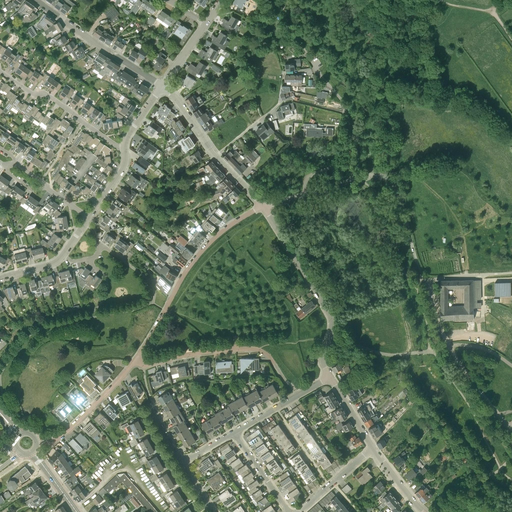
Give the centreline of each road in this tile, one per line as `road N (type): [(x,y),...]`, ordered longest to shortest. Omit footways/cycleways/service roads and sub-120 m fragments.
road 1 (unclassified): [(135,359),(197,255),(263,208)]
road 2 (unclassified): [(426,281),(391,180),(376,176),(305,196)]
road 3 (unclassified): [(330,376),(323,354),(331,324),(263,208)]
road 4 (residential): [(305,196),(305,178),(347,154),(345,107),(306,54)]
road 5 (unclassified): [(507,426),(445,340),(426,281)]
road 6 (residential): [(161,87),(36,0)]
road 7 (residential): [(274,363),(249,348),(147,365),(135,359)]
road 8 (residential): [(124,146),(0,72)]
road 9 (residential): [(49,442),(135,359)]
